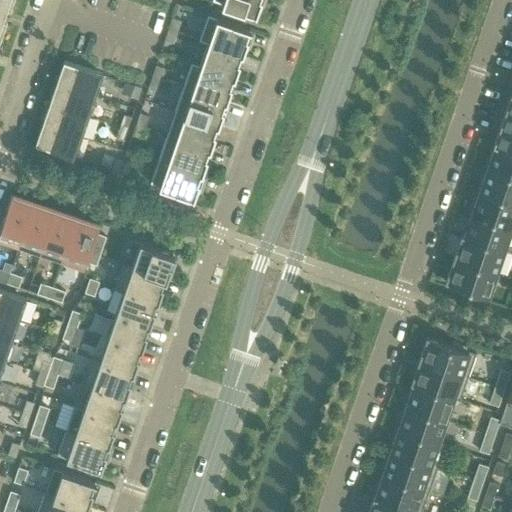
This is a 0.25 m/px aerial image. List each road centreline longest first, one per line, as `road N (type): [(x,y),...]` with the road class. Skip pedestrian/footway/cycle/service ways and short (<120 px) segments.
road 1 (residential): [(124,511),(301,0)]
road 2 (residential): [(327,511),(503,0)]
road 3 (secondary): [(323,124),(259,260),(241,359),(188,511)]
road 4 (secondary): [(203,511),(297,265),(323,124)]
road 5 (residential): [(50,0),(0,147)]
road 6 (secondary): [(366,0),(323,124)]
